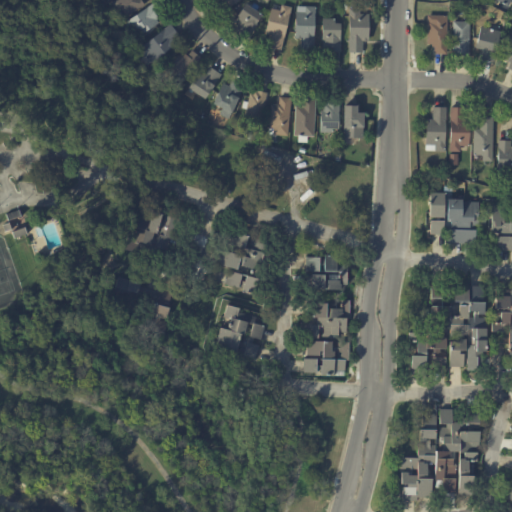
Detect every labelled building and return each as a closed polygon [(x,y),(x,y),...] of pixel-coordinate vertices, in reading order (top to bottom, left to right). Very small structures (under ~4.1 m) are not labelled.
[(139,0),(143,6),(121,20),(110,3),(114,0),(139,0)] [(240,0),(221,13),(215,2),(218,0),(240,0)] [(511,0),(508,8),(493,0),(511,0)] [(156,3),(162,12),(156,16),(157,19),(155,20),(158,24),(134,40),(123,24),(155,2),(156,3)] [(246,6),(261,16),(245,41),(234,34),(238,28),(236,26),(238,22),(235,20),(234,22),(233,21),(244,5),(246,6)] [(279,51),(268,48),(271,36),(265,35),(271,9),(280,11),(282,5),(292,8),(281,51),(279,51)] [(312,51),(300,51),(300,40),(294,39),(295,13),(304,13),(305,7),(315,7),(313,51),(312,51)] [(368,41),(362,41),(362,53),(348,53),(348,9),(360,9),(360,15),(368,15),(368,41)] [(445,55),(434,54),(434,47),(431,47),(431,45),(426,45),(427,22),(432,22),(432,16),(447,16),(446,55),(445,55)] [(334,20),(334,24),(341,24),(340,53),(327,52),(327,49),(323,49),(323,42),(321,41),(322,19),(334,20)] [(468,56),(455,56),(455,52),(452,52),(453,22),(470,23),(469,56),(468,56)] [(170,26),(177,36),(173,40),(176,44),(146,67),(140,60),(141,59),(135,50),(169,25),(170,26)] [(492,62),(480,59),(482,51),(475,49),(480,28),(493,31),(494,26),(502,28),(493,63),(492,62)] [(511,70),(507,69),(510,63),(507,62),(508,60),(503,58),(511,36),(511,70)] [(191,52),(199,57),(176,90),(161,79),(178,53),(183,56),(184,55),(187,57),(190,52),(191,52)] [(211,69),(220,76),(203,101),(186,89),(196,73),(201,76),(203,72),(205,74),(209,68),(211,69)] [(233,81),(243,86),(228,120),(218,115),(220,110),(211,106),(221,84),(228,87),(231,80),(233,81)] [(260,92),(267,94),(258,127),(242,122),(245,110),(241,109),(242,102),(247,103),(249,94),(251,94),(252,90),(260,92)] [(281,98),(291,99),(288,137),(272,136),(273,129),(268,129),(270,106),(275,107),(276,104),(279,104),(279,98),(281,98)] [(304,98),(314,98),(312,136),(292,135),(294,106),(301,106),(302,98),(304,98)] [(322,102),(325,102),(325,99),(338,99),(338,129),(332,129),(332,132),(319,132),(319,110),(322,110),(322,102)] [(359,111),(362,111),(361,135),(341,135),(341,104),(354,104),(354,110),(359,111)] [(434,108),(446,109),(444,152),(434,152),(435,146),(425,145),(426,120),(432,121),(432,108),(434,108)] [(467,147),(460,146),(460,153),(449,152),(449,109),(463,109),(463,121),(469,121),(468,147),(467,147)] [(477,161),(477,156),(473,156),(473,130),(479,130),(479,118),(492,118),(492,162),(483,162),(483,161),(477,161)] [(500,141),(510,142),(510,147),(511,147),(511,181),(507,181),(507,172),(497,171),(498,141),(500,141)] [(443,235),(429,235),(429,223),(436,223),(436,219),(428,219),(428,206),(426,206),(426,204),(428,204),(428,194),(443,194),(443,219),(439,219),(439,222),(443,222),(443,235)] [(473,244),(447,245),(447,201),(461,201),(461,203),(478,203),(478,216),(485,216),(485,227),(475,227),(475,244),(473,244)] [(509,206),(509,217),(511,217),(511,233),(491,233),(491,206),(509,206)] [(24,225),(27,235),(13,240),(11,234),(4,236),(1,226),(7,224),(4,216),(19,211),(24,225)] [(171,240),(170,240),(166,257),(135,250),(134,255),(122,252),(125,238),(131,240),(138,211),(159,216),(158,221),(163,222),(164,216),(176,219),(171,240)] [(246,244),(245,248),(263,253),(257,271),(237,265),(235,272),(260,280),(256,294),(226,285),(231,268),(219,264),(223,251),(242,256),(244,249),(231,245),(235,232),(249,237),(246,244)] [(511,251),(496,251),(497,238),(511,238),(511,251)] [(346,286),(340,285),(340,292),(305,291),(307,258),(320,259),(320,260),(324,260),(325,256),(338,256),(337,261),(348,262),(347,286),(346,286)] [(117,277),(140,284),(139,287),(157,292),(159,288),(172,292),(167,309),(169,309),(166,320),(161,319),(160,322),(167,324),(164,335),(147,330),(150,318),(153,319),(153,317),(150,316),(155,297),(137,292),(136,295),(123,291),(122,294),(113,292),(117,277)] [(455,283),(469,284),(469,287),(483,288),(483,305),(485,305),(484,316),(479,316),(479,319),(487,319),(485,354),(483,354),(482,373),(466,372),(467,354),(464,354),(464,368),(448,368),(449,343),(455,344),(455,336),(449,335),(450,330),(440,329),(440,339),(447,340),(446,371),(432,371),(432,364),(426,364),(425,377),(411,376),(411,371),(411,345),(408,345),(408,335),(426,335),(427,308),(442,309),(442,300),(431,299),(431,286),(445,286),(445,299),(452,299),(452,283),(455,283)] [(511,356),(508,356),(509,332),(510,332),(510,327),(504,327),(504,332),(492,332),(492,323),(500,323),(500,310),(495,310),(495,297),(510,297),(510,290),(511,290),(511,356)] [(346,377),(335,377),(335,378),(322,377),(322,373),(317,373),(316,375),(304,375),(304,360),(307,360),(308,327),(318,327),(318,320),(308,319),(309,305),(326,305),(326,309),(339,310),(340,301),(351,302),(350,314),(345,314),(344,320),(347,320),(347,332),(333,332),(332,343),(350,344),(349,362),(346,361),(346,377)] [(254,321),(253,325),(263,328),(260,342),(252,340),(251,345),(258,347),(255,361),(241,358),(244,346),(236,344),(233,356),(212,351),(217,330),(225,333),(228,323),(220,321),(224,308),(237,311),(236,314),(255,319),(254,321)] [(468,412),(481,412),(481,425),(469,425),(469,435),(480,435),(480,443),(481,443),(481,455),(478,455),(478,464),(474,464),(474,465),(470,465),(470,464),(469,464),(469,479),(474,479),(474,497),(459,497),(459,492),(459,481),(456,481),(456,495),(443,495),(443,490),(436,490),(436,483),(433,483),(433,499),(418,499),(418,502),(404,502),(404,490),(408,490),(408,488),(401,488),(401,473),(400,473),(400,460),(418,460),(418,444),(420,444),(420,433),(427,433),(427,415),(440,415),(440,411),(453,411),(453,405),(463,405),(463,412),(468,412)]
